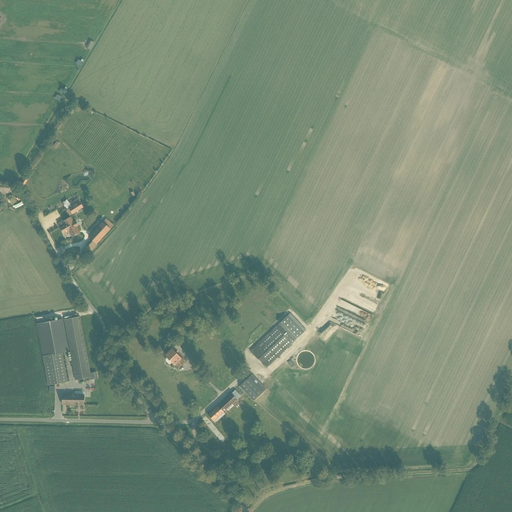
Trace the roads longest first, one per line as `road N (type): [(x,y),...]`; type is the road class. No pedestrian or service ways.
road 1 (track): [(251,511),(261,496),(316,480),(479,468),(511,399)]
road 2 (unclassified): [(71,273),(103,325),(104,363),(161,422)]
road 3 (unclassified): [(161,422),(0,420)]
